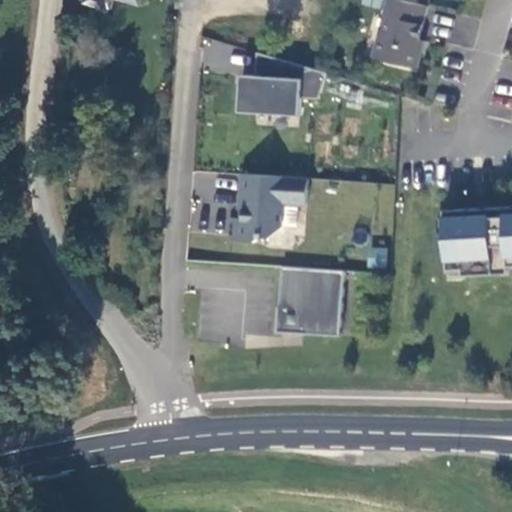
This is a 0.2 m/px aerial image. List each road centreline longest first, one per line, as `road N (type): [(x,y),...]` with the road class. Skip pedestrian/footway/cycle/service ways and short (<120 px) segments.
road 1 (unclassified): [(157,382),(57,250),(37,192),(30,159),(48,0)]
road 2 (residential): [(189,0),(169,353),(157,382)]
road 3 (secondary): [(171,437),(254,429),(502,437)]
road 4 (secondary): [(0,471),(171,437)]
